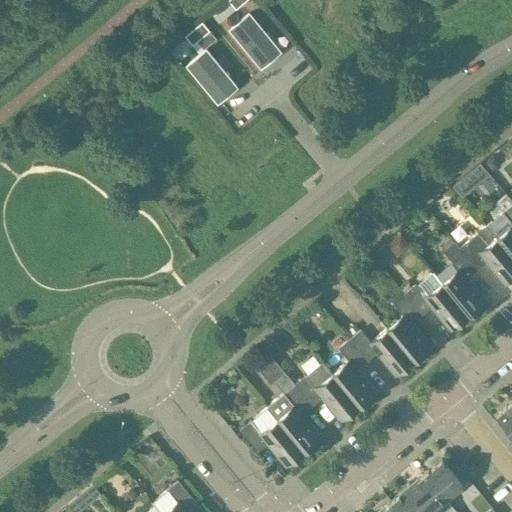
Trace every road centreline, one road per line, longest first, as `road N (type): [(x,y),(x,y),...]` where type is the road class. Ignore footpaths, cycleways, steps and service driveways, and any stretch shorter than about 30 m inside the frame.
road 1 (tertiary): [(235,267),(511,50)]
road 2 (residential): [(307,511),(448,397)]
road 3 (residential): [(273,511),(164,381)]
road 4 (residential): [(144,397),(240,511)]
